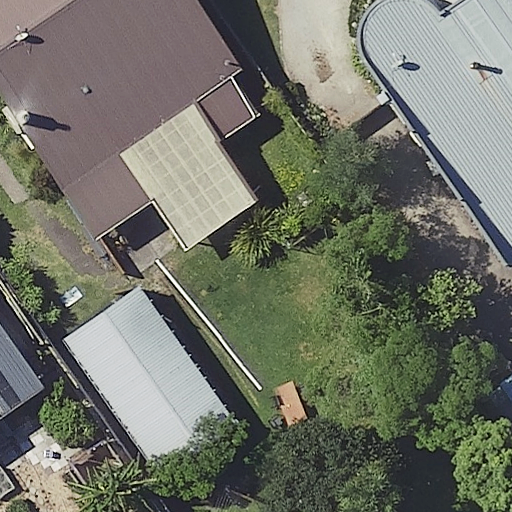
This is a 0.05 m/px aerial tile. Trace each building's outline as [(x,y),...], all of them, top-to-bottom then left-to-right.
[(0,0),(0,90),(102,239),(152,205),(184,251),(254,203),(186,103),(235,69),(187,0),(0,0)] [(511,0),(479,0),(460,12),(455,5),(450,0),(384,0),(383,2),(378,8),(374,15),(371,23),(370,32),(370,40),(372,48),(375,56),(379,63),(385,69),(511,260),(511,0)] [(236,425),(138,289),(66,342),(164,477),(236,425)] [(157,511),(148,497),(124,511),(157,511)] [(492,511),(484,505),(473,500),(459,497),(446,499),(434,503),(423,511),(421,511),(492,511)]
